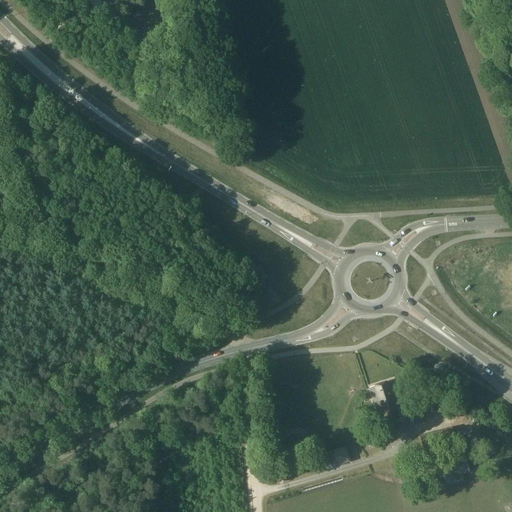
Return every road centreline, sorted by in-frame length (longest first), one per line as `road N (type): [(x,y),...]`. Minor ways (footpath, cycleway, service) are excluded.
road 1 (secondary): [(0,471),(158,380),(245,350)]
road 2 (track): [(235,332),(0,233)]
road 3 (primary): [(175,164),(0,17)]
road 4 (primary): [(0,39),(98,120),(175,164)]
road 5 (track): [(255,495),(393,453),(410,428),(438,423)]
road 6 (unclassified): [(256,511),(245,350)]
road 7 (primary): [(385,305),(488,369)]
road 8 (primary): [(488,369),(397,289)]
